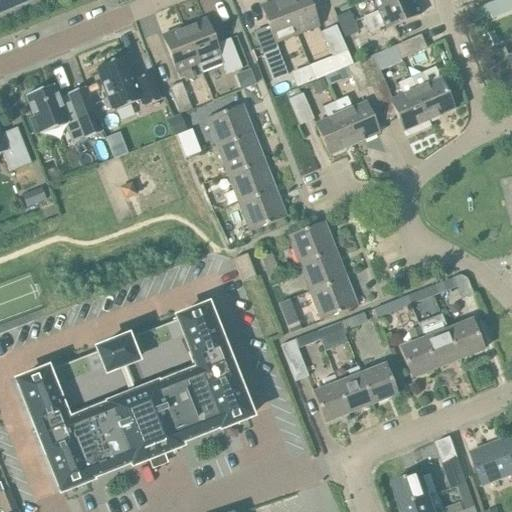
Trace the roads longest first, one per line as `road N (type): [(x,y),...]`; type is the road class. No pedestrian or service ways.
road 1 (residential): [(163,0),(0,64)]
road 2 (residential): [(198,511),(319,467),(362,462)]
road 3 (residential): [(362,462),(372,448),(511,393)]
road 4 (residential): [(511,309),(470,267),(410,226),(403,193)]
road 5 (residential): [(486,128),(445,0)]
